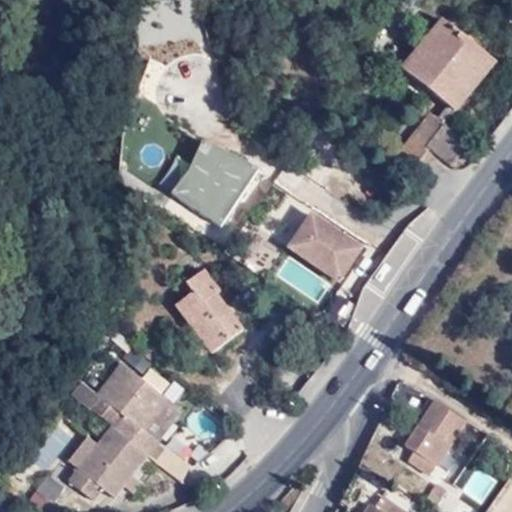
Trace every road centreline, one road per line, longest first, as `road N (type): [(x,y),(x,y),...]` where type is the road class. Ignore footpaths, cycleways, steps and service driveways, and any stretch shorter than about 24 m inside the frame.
road 1 (primary): [(511,152),(336,402)]
road 2 (primary): [(336,402),(230,511)]
